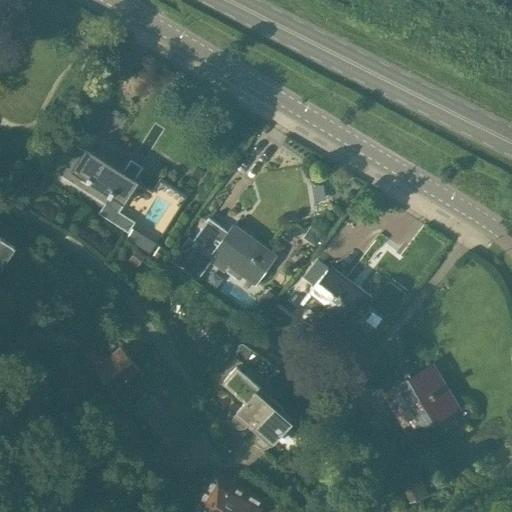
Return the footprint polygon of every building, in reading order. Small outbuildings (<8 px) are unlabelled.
[(92,59),(101,65),(108,54),(98,48),(92,59)] [(89,152),(85,149),(72,170),(76,172),(75,173),(123,203),(124,202),(140,212),(135,221),(155,236),(182,194),(161,180),(153,192),(137,181),(137,180),(90,150),(89,152)] [(189,237),(171,262),(198,280),(211,261),(224,271),(229,264),(255,283),(275,255),(233,224),(228,231),(209,218),(193,240),(189,237)] [(158,242),(132,226),(124,238),(151,254),(158,242)] [(306,230),(303,235),(304,240),(308,244),(314,243),(317,238),(316,232),(311,229),(306,230)] [(0,267),(15,244),(0,235),(0,267)] [(146,256),(137,250),(130,260),(138,266),(146,256)] [(353,289),(327,269),(302,302),(315,312),(322,301),(351,323),(372,295),(358,284),(353,289)] [(235,369),(224,381),(246,401),(236,412),(233,416),(233,422),(239,428),(246,427),(249,424),(253,428),(276,402),(265,392),(269,387),(279,370),(245,345),(242,346),(240,353),(235,369)] [(94,349),(80,361),(88,370),(92,366),(113,391),(140,369),(121,346),(107,358),(104,355),(102,357),(94,349)] [(459,408),(436,369),(407,386),(403,380),(384,392),(411,437),(459,408)] [(164,405),(153,393),(132,414),(145,426),(143,428),(167,453),(188,432),(163,407),(164,405)] [(268,447),(271,443),(294,417),(290,414),(294,409),(285,401),(281,406),(276,402),(253,428),(258,432),(255,436),(256,442),(262,448),(268,447)] [(412,456),(388,466),(404,505),(428,495),(412,456)] [(257,511),(265,500),(216,471),(191,511),(257,511)]
